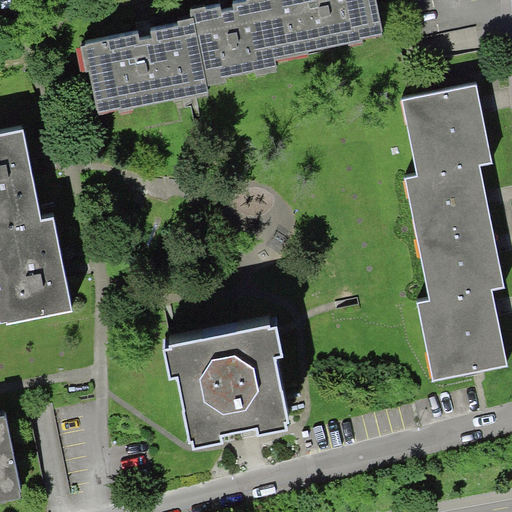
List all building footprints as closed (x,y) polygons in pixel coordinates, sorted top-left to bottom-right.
[(205,6),(190,10),(192,18),(193,17),(208,86),(227,82),(226,76),(255,70),(257,76),(277,71),(276,66),(278,65),(276,60),(263,0),(247,0),(248,2),(233,5),(234,10),(229,11),(222,12),(221,7),(206,11),(205,6)] [(263,0),(276,60),(308,54),(307,51),(361,40),(360,38),(382,34),(382,32),(383,31),(376,0),(263,0)] [(209,92),(208,86),(193,17),(192,18),(178,20),(179,26),(151,32),(152,38),(146,39),(140,40),(139,34),(81,46),(86,72),(89,71),(97,112),(118,108),(119,113),(134,110),(133,107),(174,99),(174,102),(208,95),(207,92),(209,92)] [(477,85),(402,100),(417,177),(405,178),(430,301),(417,304),(433,382),(506,366),(496,308),(492,290),(504,288),(495,244),(485,195),(478,164),(492,162),(481,106),(477,85)] [(0,228),(42,220),(32,170),(23,129),(0,133),(0,228)] [(42,220),(0,228),(0,321),(0,323),(6,322),(7,325),(73,312),(64,269),(53,218),(42,220)] [(270,324),(169,345),(170,347),(163,349),(169,380),(177,378),(183,410),(182,410),(189,444),(192,444),(193,450),(224,444),(222,437),(246,432),(256,430),(257,437),(289,431),(287,424),(290,424),(276,359),(284,357),(277,326),(270,327),(270,324)] [(0,502),(21,498),(20,492),(22,491),(6,418),(5,419),(4,416),(0,416),(0,502)]
